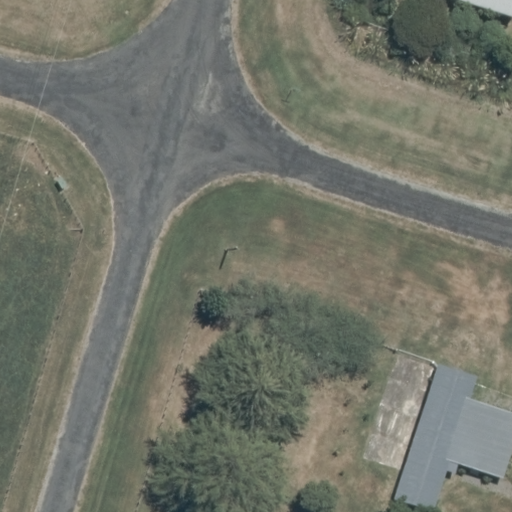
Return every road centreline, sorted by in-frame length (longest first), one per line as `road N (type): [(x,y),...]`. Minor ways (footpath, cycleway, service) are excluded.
road 1 (residential): [(184,121),(66,511)]
road 2 (residential): [(184,121),(511,219)]
road 3 (residential): [(0,65),(184,121)]
road 4 (residential): [(218,0),(184,121)]
